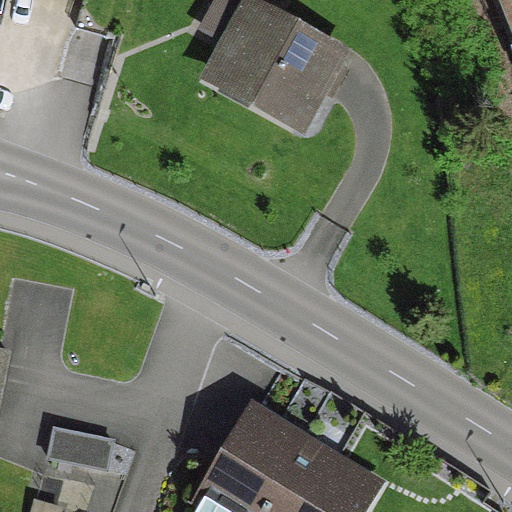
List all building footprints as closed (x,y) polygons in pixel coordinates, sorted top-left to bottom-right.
[(112,0),(75,0),(68,27),(103,35),(112,0)] [(511,0),(497,0),(511,36),(511,0)] [(226,47),(208,79),(293,126),(331,58),(245,11),(242,18),(213,2),(197,31),(226,47)] [(352,511),(367,487),(249,416),(191,511),(352,511)] [(107,444),(49,432),(43,461),(101,473),(107,444)]
